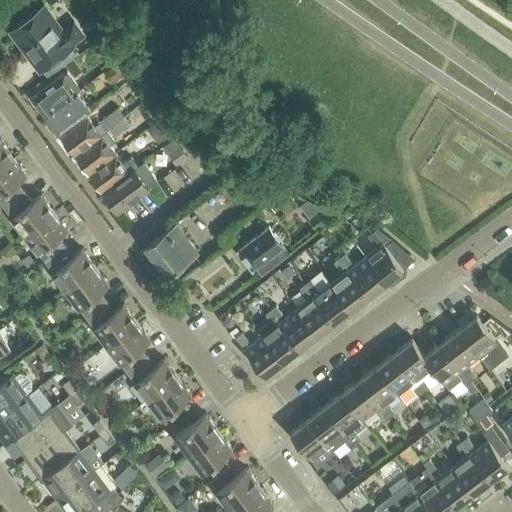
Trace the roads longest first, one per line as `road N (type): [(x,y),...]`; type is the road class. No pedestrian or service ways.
road 1 (residential): [(247,415),(0,97)]
road 2 (residential): [(247,415),(511,224)]
road 3 (secondary): [(333,0),(511,122)]
road 4 (secondary): [(511,87),(389,0)]
